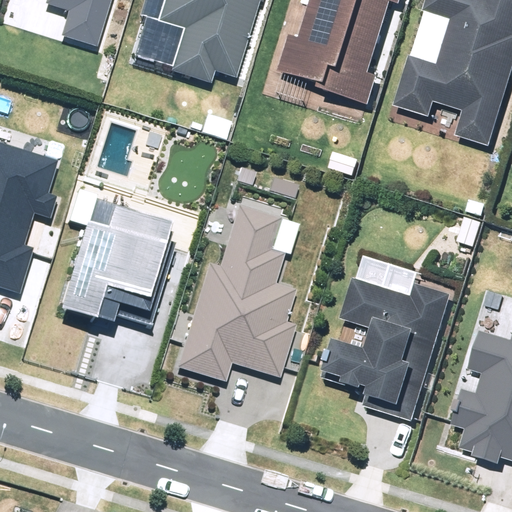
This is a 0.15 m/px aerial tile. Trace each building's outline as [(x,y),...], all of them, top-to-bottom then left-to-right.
[(42,0),(39,10),(65,18),(58,43),(102,55),(117,0),(42,0)] [(185,25),(171,71),(209,83),(212,70),(234,77),(257,0),(163,0),(158,17),(185,25)] [(365,76),(391,0),(305,0),(280,73),(378,107),(386,83),(365,76)] [(490,141),(511,54),(511,0),(424,0),(422,9),(436,13),(425,54),(410,51),(396,106),(431,115),(435,99),(463,106),(456,133),(490,141)] [(0,287),(21,294),(35,248),(25,245),(34,214),(52,219),(59,196),(49,193),(59,161),(0,143),(0,287)] [(117,314),(152,324),(177,243),(171,241),(174,232),(170,231),(173,221),(98,199),(65,308),(115,323),(117,314)] [(206,261),(177,365),(225,379),(230,361),(281,375),(296,321),(286,318),(295,288),(280,284),(298,221),(233,203),(216,264),(206,261)] [(361,406),(412,421),(450,296),(414,285),(411,296),(352,278),(339,318),(370,328),(364,348),(329,338),(317,377),(358,389),(359,385),(366,387),(361,406)] [(511,456),(511,338),(480,329),(452,423),(467,427),(462,443),(477,447),(474,454),(500,462),(502,453),(511,456)]
